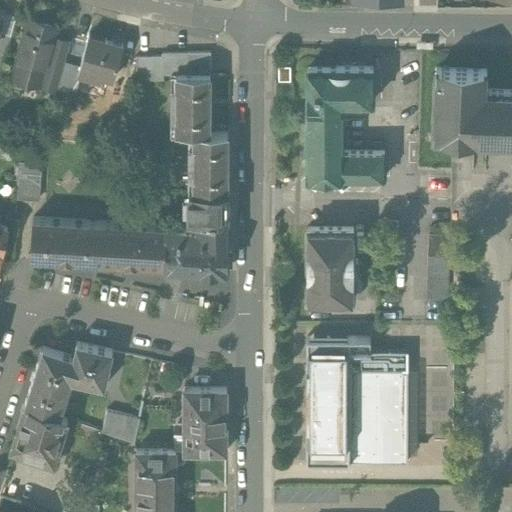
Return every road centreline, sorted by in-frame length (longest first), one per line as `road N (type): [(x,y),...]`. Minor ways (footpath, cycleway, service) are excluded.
road 1 (residential): [(252,350),(255,27)]
road 2 (residential): [(511,28),(255,27)]
road 3 (residential): [(252,350),(36,307)]
road 4 (residential): [(254,511),(252,350)]
road 5 (residential): [(255,27),(102,0)]
